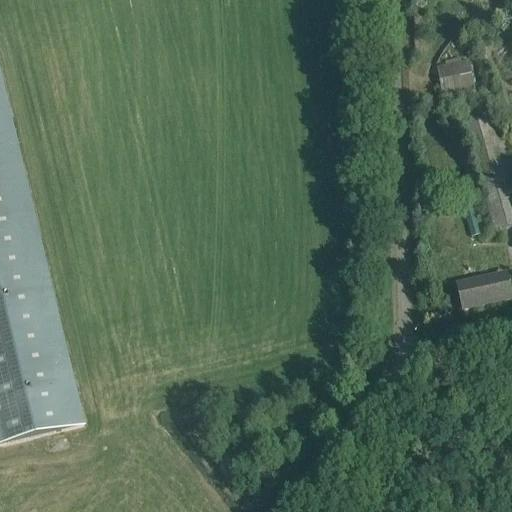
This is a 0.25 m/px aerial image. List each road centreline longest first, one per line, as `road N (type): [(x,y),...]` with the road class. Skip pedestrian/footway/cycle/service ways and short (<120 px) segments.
road 1 (unclassified): [(408,345),(390,0)]
road 2 (unclassified): [(288,511),(397,377),(408,345)]
